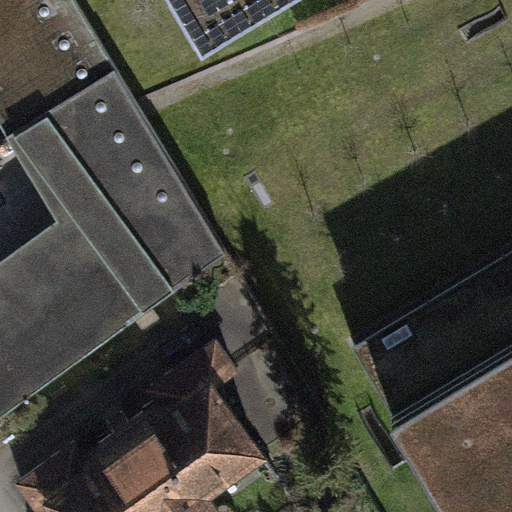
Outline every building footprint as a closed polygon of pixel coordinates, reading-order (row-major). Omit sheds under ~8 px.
[(0,0),(0,79),(27,123),(118,68),(76,0),(0,0)] [(215,0),(226,18),(256,0),(215,0)] [(118,68),(27,123),(84,218),(170,155),(118,68)] [(0,410),(226,246),(170,155),(84,218),(0,278),(0,410)] [(456,511),(511,511),(511,245),(353,340),(456,511)] [(234,364),(215,338),(166,374),(184,399),(153,421),(202,489),(259,448),(210,381),(234,364)] [(202,489),(153,421),(109,454),(150,511),(201,511),(213,504),(202,489)] [(60,451),(22,478),(41,504),(53,495),(65,511),(150,511),(109,454),(78,476),(60,451)]
